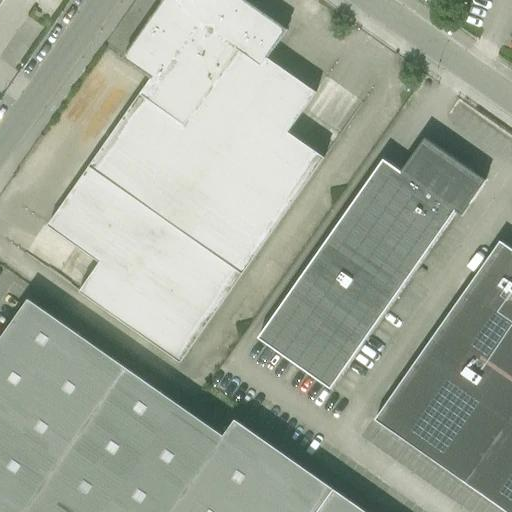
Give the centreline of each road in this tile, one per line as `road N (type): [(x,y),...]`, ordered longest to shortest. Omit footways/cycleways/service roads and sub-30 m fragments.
road 1 (unknown): [(511,185),(340,424)]
road 2 (unknown): [(511,174),(424,114),(479,0)]
road 3 (unclassified): [(0,154),(108,0)]
road 4 (unclassified): [(511,106),(363,0)]
road 5 (unknown): [(463,511),(340,424)]
road 6 (unknown): [(340,424),(235,347)]
